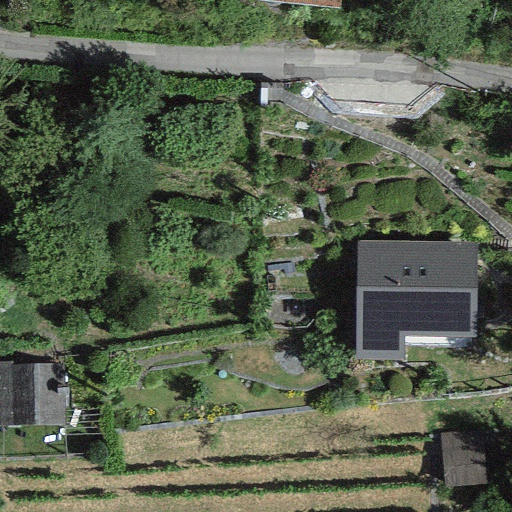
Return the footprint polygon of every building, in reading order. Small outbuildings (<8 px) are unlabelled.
[(241,0),(249,10),(339,19),(339,0),(241,0)] [(354,250),(354,367),(404,367),(404,345),(476,345),(476,250),(354,250)] [(0,341),(18,341),(16,291),(0,291),(0,341)] [(0,365),(0,430),(65,431),(64,369),(11,370),(12,365),(0,365)] [(482,435),(442,436),(443,489),(484,488),(482,435)]
